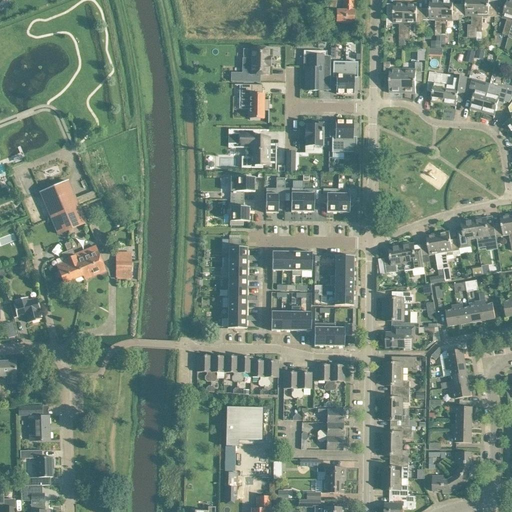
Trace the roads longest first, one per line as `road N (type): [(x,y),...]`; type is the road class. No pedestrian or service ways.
road 1 (residential): [(0,353),(59,355),(74,380),(71,511)]
road 2 (unclassified): [(511,200),(493,134),(428,119),(403,103),(372,105)]
road 3 (residential): [(367,356),(189,345)]
road 4 (residential): [(367,356),(366,511)]
road 5 (residential): [(490,496),(490,378),(497,363),(511,358)]
road 6 (residential): [(370,242),(511,200)]
road 7 (residential): [(370,242),(372,105)]
